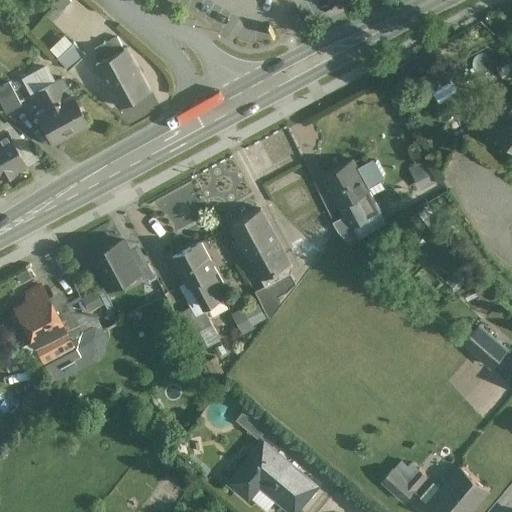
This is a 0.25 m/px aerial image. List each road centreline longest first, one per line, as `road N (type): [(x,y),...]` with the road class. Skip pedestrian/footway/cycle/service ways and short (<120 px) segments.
road 1 (primary): [(237,109),(0,234)]
road 2 (primary): [(436,0),(237,109)]
road 3 (residential): [(237,109),(185,46),(122,0)]
